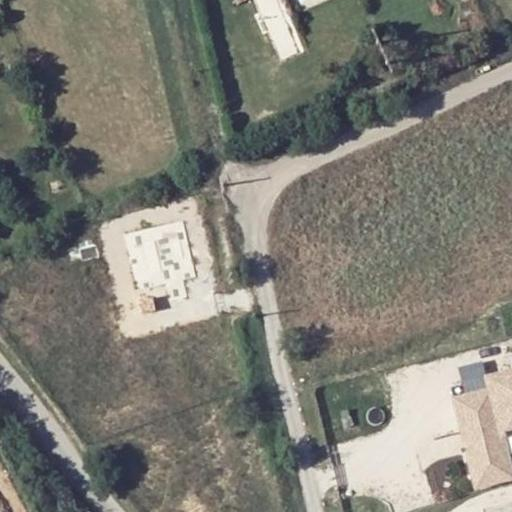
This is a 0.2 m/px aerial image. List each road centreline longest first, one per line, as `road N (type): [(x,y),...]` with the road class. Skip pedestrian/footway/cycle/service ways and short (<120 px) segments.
road 1 (unclassified): [(315,511),(254,236),(260,198),(296,168),(511,69)]
road 2 (unclassified): [(0,372),(109,511)]
